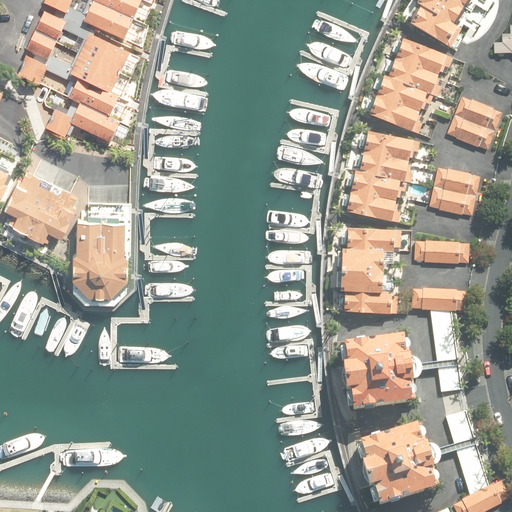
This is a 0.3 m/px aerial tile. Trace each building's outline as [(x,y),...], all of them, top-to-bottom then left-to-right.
[(47,0),(44,8),(125,44),(135,22),(91,2),(85,16),(71,10),(75,0),(47,0)] [(91,0),(91,2),(135,22),(144,2),(139,0),(91,0)] [(425,0),(419,11),(422,13),(412,31),(447,53),(448,51),(452,53),(462,34),(455,31),(466,13),(471,16),(480,0),(425,0)] [(80,53),(122,74),(132,55),(46,13),(37,32),(59,43),(65,30),(86,40),(80,53)] [(511,21),(494,40),(495,56),(511,55),(511,21)] [(50,62),(113,93),(122,74),(80,53),(73,67),(52,57),(59,43),(37,32),(28,51),(50,62)] [(384,73),(368,115),(411,131),(427,91),(431,93),(446,55),(403,38),(389,75),(384,73)] [(112,95),(113,93),(50,62),(48,67),(28,57),(18,77),(41,88),(50,71),(70,81),(72,76),(81,80),(71,100),(82,106),(111,120),(121,100),(112,95)] [(503,115),(463,98),(448,136),(458,140),(457,141),(479,150),(480,148),(488,151),(503,115)] [(119,128),(110,123),(81,109),(74,124),(56,115),(46,135),(65,144),(72,129),(110,148),(119,128)] [(402,186),(406,186),(416,145),(368,136),(360,176),(355,175),(348,217),(393,227),(402,186)] [(0,201),(1,199),(5,201),(11,187),(8,186),(12,176),(0,170),(0,201)] [(439,170),(430,209),(440,211),(439,212),(463,217),(464,216),(472,218),(481,179),(439,170)] [(17,217),(12,227),(43,242),(48,233),(61,238),(73,214),(68,211),(75,196),(60,188),(57,195),(37,184),(40,179),(31,174),(30,177),(22,174),(19,181),(17,180),(3,209),(17,217)] [(70,281),(87,299),(109,299),(127,285),(126,260),(123,258),(123,223),(74,222),(73,254),(70,258),(70,281)] [(341,297),(345,297),(345,317),(391,320),(393,296),(384,295),(384,254),(394,255),(395,233),(348,232),(348,253),(343,253),(341,297)] [(417,242),(416,263),(425,263),(425,264),(460,266),(460,264),(469,265),(470,246),(461,245),(461,244),(417,242)] [(455,289),(455,287),(421,286),(421,288),(411,287),(410,306),(420,306),(420,308),(429,308),(436,360),(456,358),(448,310),(454,310),(454,309),(465,309),(465,290),(455,289)] [(394,328),(335,337),(337,350),(332,351),(335,376),(339,376),(343,399),(402,390),(399,369),(402,368),(399,341),(396,341),(394,328)] [(456,366),(436,368),(439,390),(459,388),(456,366)] [(464,410),(445,415),(452,442),(472,435),(464,410)] [(356,448),(351,449),(359,475),(363,474),(370,494),(427,477),(420,456),(423,455),(417,430),(414,430),(408,412),(350,429),(356,448)] [(486,484),(474,444),(455,450),(468,493),(459,497),(460,498),(451,503),(455,511),(480,511),(500,501),(500,500),(509,496),(501,479),(492,484),(491,482),(486,484)]
